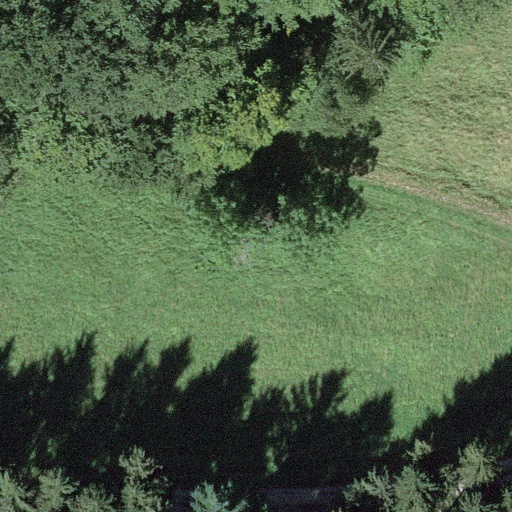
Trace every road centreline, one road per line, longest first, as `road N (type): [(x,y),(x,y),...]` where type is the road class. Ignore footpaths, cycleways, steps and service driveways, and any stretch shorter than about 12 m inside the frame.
road 1 (track): [(0,86),(59,96),(511,235)]
road 2 (track): [(0,506),(350,499),(511,474)]
